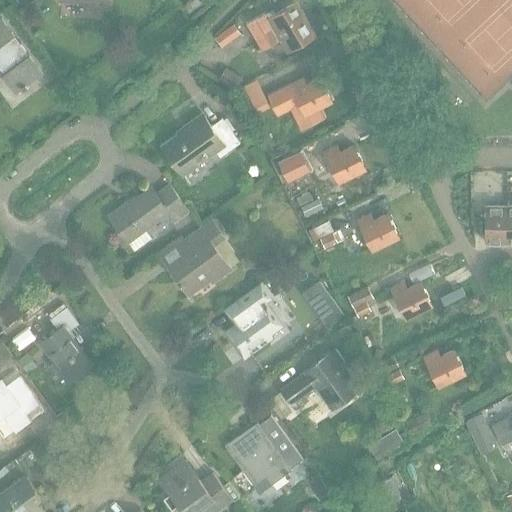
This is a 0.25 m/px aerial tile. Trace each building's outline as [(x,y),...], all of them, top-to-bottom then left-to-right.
[(295,46),(313,35),(293,2),(268,17),(265,13),(247,23),(262,49),(287,34),(295,46)] [(15,96),(43,75),(1,18),(0,18),(0,67),(4,74),(1,76),(15,96)] [(214,37),(222,47),(241,34),(233,23),(214,37)] [(305,114),(332,101),(320,78),(307,84),(304,79),(291,85),(305,114)] [(236,85),(247,105),(256,100),(246,80),(236,85)] [(266,96),(254,103),(259,111),(270,105),(266,96)] [(223,118),(212,126),(203,115),(186,127),(189,131),(183,136),(181,133),(162,147),(183,175),(224,145),(228,151),(240,143),(223,118)] [(338,182),(365,169),(354,146),(341,152),(338,147),(324,153),(338,182)] [(298,162),(286,168),(292,179),(304,172),(298,162)] [(170,186),(182,203),(189,198),(177,181),(170,186)] [(189,212),(182,203),(170,186),(157,195),(152,188),(111,218),(126,239),(167,210),(175,222),(189,212)] [(505,242),(505,206),(485,206),(484,241),(505,242)] [(371,250),(398,237),(387,214),(374,220),(371,215),(357,221),(371,250)] [(209,279),(212,283),(231,269),(214,246),(225,237),(212,220),(162,257),(189,294),(209,279)] [(308,230),(313,240),(333,230),(328,220),(308,230)] [(334,230),(321,237),(324,247),(339,240),(334,230)] [(405,318),(432,305),(420,282),(407,288),(405,283),(391,289),(405,318)] [(230,339),(245,359),(271,340),(265,332),(278,323),(264,303),(272,297),(262,284),(227,310),(242,331),(230,339)] [(372,308),(367,299),(353,306),(359,315),(372,308)] [(42,343),(69,382),(92,365),(68,332),(78,324),(67,308),(51,320),(59,331),(42,343)] [(332,407),(358,388),(341,364),(344,361),(336,349),(306,371),(307,373),(268,401),(284,422),(296,412),(295,410),(309,400),(305,395),(317,386),(332,407)] [(438,386),(465,373),(454,350),(441,356),(438,351),(424,357),(438,386)] [(398,367),(387,372),(392,384),(404,378),(398,367)] [(26,414),(40,404),(21,377),(7,387),(3,381),(0,383),(0,419),(5,416),(16,431),(31,420),(26,414)] [(432,424),(426,413),(404,425),(411,436),(432,424)] [(511,416),(492,426),(502,445),(511,440),(511,416)] [(303,460),(290,444),(271,417),(259,425),(257,422),(225,446),(260,494),(292,471),(291,469),(303,460)] [(213,473),(201,482),(185,461),(159,481),(169,495),(164,499),(173,510),(178,507),(181,511),(216,511),(233,500),(213,473)] [(45,511),(36,500),(40,497),(27,479),(12,490),(10,488),(0,495),(0,511),(45,511)]
